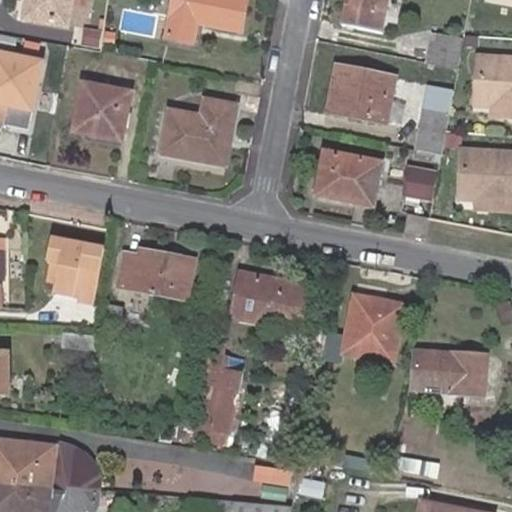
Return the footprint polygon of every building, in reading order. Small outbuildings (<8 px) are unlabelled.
[(27,0),(24,16),(68,25),(71,0),(27,0)] [(244,0),(173,0),(167,39),(191,43),(195,24),(196,14),(206,15),(204,26),(238,33),(244,0)] [(351,0),(347,19),(361,22),(359,29),(383,34),(388,0),(351,0)] [(195,24),(204,26),(206,15),(196,14),(195,24)] [(361,22),(347,19),(346,26),(359,29),(361,22)] [(95,28),(84,27),(82,44),(93,45),(95,28)] [(430,34),(425,63),(457,70),(463,41),(430,34)] [(25,70),(27,60),(0,54),(0,103),(32,109),(39,73),(25,70)] [(41,63),(27,60),(25,70),(39,73),(41,63)] [(511,62),(478,60),(475,100),(493,101),(493,107),(492,116),(511,117),(511,62)] [(334,66),(330,87),(336,89),(331,113),(384,125),(392,78),(334,66)] [(83,86),(74,132),(118,140),(126,95),(83,86)] [(429,86),(415,150),(440,155),(446,127),(453,90),(429,86)] [(336,89),(330,87),(325,112),(331,113),(336,89)] [(214,140),(222,140),(228,107),(196,101),(193,116),(168,112),(161,154),(209,163),(214,140)] [(217,164),(222,140),(214,140),(209,163),(217,164)] [(511,173),(511,156),(463,152),(459,192),(475,193),(474,200),(474,208),(511,210),(511,194),(510,194),(511,184),(511,173)] [(379,166),(324,154),(316,195),(370,206),(379,166)] [(404,193),(432,199),(437,174),(409,169),(404,193)] [(400,234),(422,238),(425,218),(405,215),(400,234)] [(94,303),(104,248),(51,238),(48,259),(51,260),(48,279),(56,281),(54,290),(73,294),(75,288),(80,289),(78,295),(77,300),(94,303)] [(116,289),(187,300),(194,262),(142,253),(139,260),(122,257),(116,289)] [(238,275),(230,318),(246,321),(247,316),(298,326),(305,290),(238,275)] [(345,336),(325,333),(320,360),(341,363),(343,355),(391,364),(403,307),(353,297),(345,336)] [(117,328),(121,309),(105,306),(102,325),(117,328)] [(96,337),(61,335),(60,349),(93,352),(96,337)] [(225,347),(209,344),(193,426),(207,429),(220,370),(225,347)] [(412,390),(483,397),(487,356),(417,349),(412,390)] [(220,370),(207,429),(227,432),(240,375),(220,370)] [(0,511),(89,511),(90,511),(94,506),(96,493),(96,483),(94,477),(88,468),(82,463),(71,456),(66,454),(56,451),(0,443),(0,511)] [(254,481),(288,486),(289,473),(256,468),(254,481)] [(230,511),(231,506),(185,502),(185,504),(230,511)] [(418,511),(461,511),(420,503),(418,511)]
